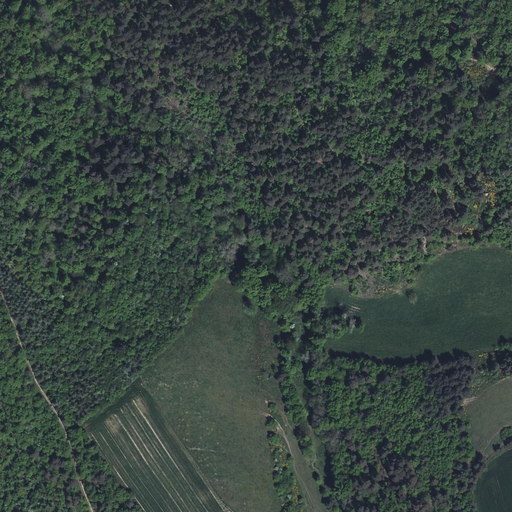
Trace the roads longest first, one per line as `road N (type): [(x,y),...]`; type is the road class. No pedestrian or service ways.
road 1 (track): [(511,227),(309,137),(292,101),(437,49),(511,66)]
road 2 (track): [(0,289),(12,335),(95,511)]
